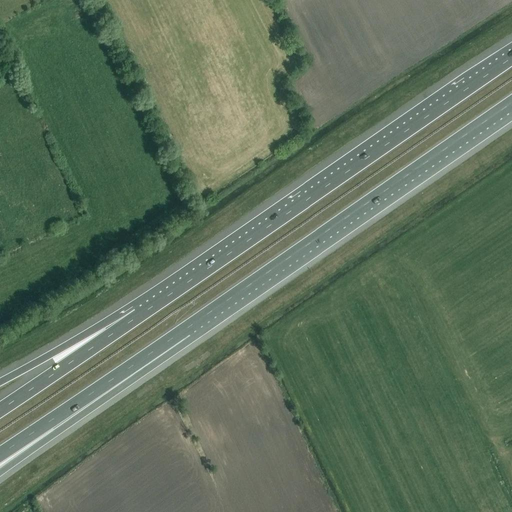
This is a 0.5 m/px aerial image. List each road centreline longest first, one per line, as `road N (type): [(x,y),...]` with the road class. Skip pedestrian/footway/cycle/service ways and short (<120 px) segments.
road 1 (motorway): [(511,57),(139,316)]
road 2 (motorway): [(187,328),(511,103)]
road 3 (motorway): [(0,471),(187,328)]
road 4 (motorway): [(0,454),(187,328)]
road 5 (motorway): [(139,316),(0,408)]
road 6 (motorway): [(139,316),(0,381)]
